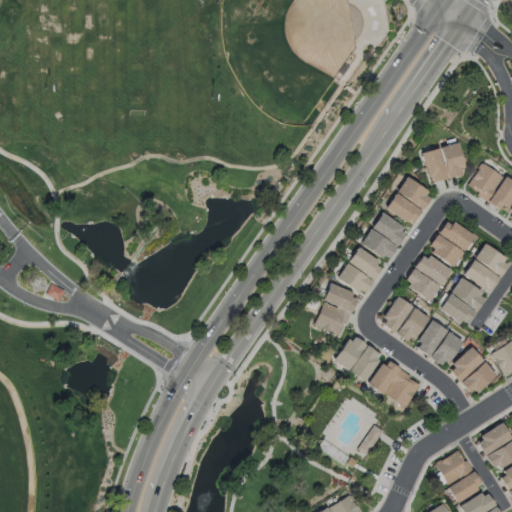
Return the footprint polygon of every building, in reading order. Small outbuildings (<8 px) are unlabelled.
[(439,149),(447,178),(464,173),(456,144),(439,149)] [(437,150),(446,180),(429,185),(420,155),(437,150)] [(481,166),(502,180),(486,202),(465,187),(481,166)] [(407,179),(396,193),(420,210),(431,196),(407,179)] [(511,184),(505,179),(487,203),(499,213),(511,196),(511,184)] [(394,195),(419,212),(410,226),(385,210),(394,195)] [(381,215),(371,230),(396,246),(406,231),(381,215)] [(449,221),(439,237),(463,252),(473,237),(449,221)] [(369,231),(360,244),(383,262),(393,248),(369,231)] [(436,237),(426,251),(451,268),(461,254),(436,237)] [(483,246),(473,260),(497,276),(507,263),(483,246)] [(357,251),(347,264),(371,281),(381,267),(357,251)] [(425,255),(414,270),(438,287),(449,272),(425,255)] [(472,262),(462,276),(487,294),(496,280),(472,262)] [(346,266),(370,284),(360,297),(336,280),(346,266)] [(413,271),(403,284),(427,302),(437,289),(413,271)] [(459,279),(449,293),(473,311),(483,297),(459,279)] [(49,283),(43,295),(57,301),(63,290),(49,283)] [(328,286),(322,301),(349,312),(355,297),(328,286)] [(445,295),(436,308),(464,327),(473,313),(445,295)] [(396,298),(378,323),(392,333),(410,308),(396,298)] [(322,303),(349,314),(340,336),(313,325),(322,303)] [(412,310),(395,334),(410,344),(426,320),(412,310)] [(430,323),(413,346),(427,356),(444,333),(430,323)] [(446,334),(461,344),(445,367),(431,357),(446,334)] [(350,338),(363,347),(345,371),(332,361),(350,338)] [(489,356),(509,343),(511,347),(511,375),(504,380),(489,356)] [(366,348),(380,358),(362,383),(347,373),(366,348)] [(469,349),(481,362),(458,383),(446,370),(469,349)] [(384,361),(397,371),(380,396),(366,386),(384,361)] [(481,365),(492,377),(471,396),(460,384),(481,365)] [(401,375),(418,387),(402,409),(385,396),(401,375)] [(498,426),(507,440),(482,457),(473,443),(498,426)] [(353,451),(362,458),(380,433),(371,427),(353,451)] [(510,442),(511,445),(511,460),(494,472),(485,457),(510,442)] [(456,448),(471,472),(444,488),(430,464),(456,448)] [(511,466),(496,476),(505,491),(511,486),(511,466)] [(471,474),(481,489),(456,504),(446,490),(471,474)] [(483,492),(492,507),(484,511),(459,511),(457,508),(483,492)] [(331,507),(333,511),(355,511),(348,498),(331,507)]
